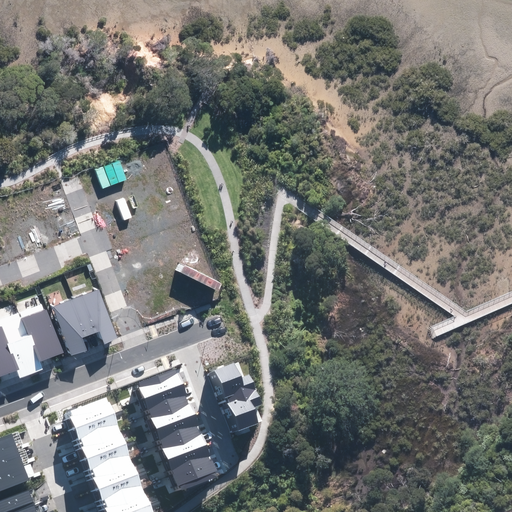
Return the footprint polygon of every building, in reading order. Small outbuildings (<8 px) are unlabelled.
[(221,283),(185,265),(181,273),(217,291),(221,283)] [(72,356),(87,351),(83,338),(100,332),(104,344),(118,339),(99,289),(53,307),(72,356)] [(0,319),(0,376),(17,370),(20,378),(43,369),(40,361),(63,353),(43,303),(0,319)] [(227,366),(207,374),(219,405),(251,393),(244,374),(232,379),(227,366)] [(177,371),(138,385),(143,400),(182,386),(177,371)] [(182,386),(143,400),(148,415),(188,401),(182,386)] [(251,393),(219,405),(231,436),(253,428),(248,417),(259,413),(251,393)] [(188,401),(148,415),(154,430),(193,416),(188,401)] [(104,402),(64,416),(69,432),(110,418),(104,402)] [(193,416),(154,430),(159,445),(199,431),(193,416)] [(110,418),(69,432),(75,448),(116,433),(110,418)] [(199,431),(159,445),(164,460),(204,446),(199,431)] [(116,433),(75,448),(81,464),(121,449),(116,433)] [(4,435),(0,436),(0,454),(10,450),(4,435)] [(204,446),(164,460),(170,475),(209,460),(204,446)] [(121,449),(81,464),(86,479),(127,465),(121,449)] [(10,450),(0,454),(0,471),(16,465),(10,450)] [(209,460),(170,475),(175,489),(215,475),(209,460)] [(16,465),(0,471),(0,488),(22,481),(16,465)] [(127,465),(86,479),(92,495),(133,480),(127,465)] [(133,480),(92,495),(98,511),(138,496),(133,480)] [(25,489),(0,498),(0,511),(8,511),(30,504),(25,489)] [(138,496),(98,511),(143,511),(144,511),(138,496)]
